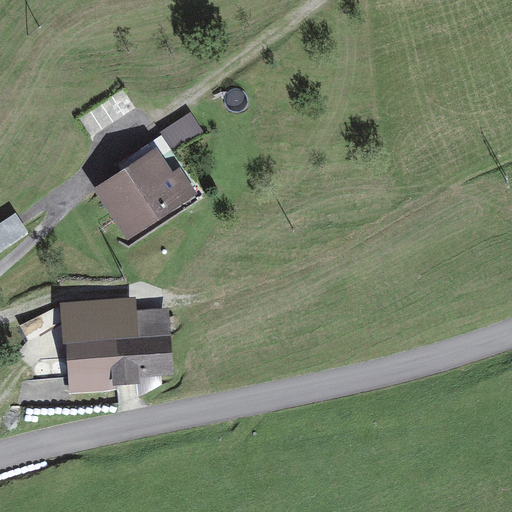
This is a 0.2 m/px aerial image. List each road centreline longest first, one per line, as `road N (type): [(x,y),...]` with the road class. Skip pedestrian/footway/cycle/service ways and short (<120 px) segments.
road 1 (unclassified): [(511,335),(0,462)]
road 2 (track): [(143,130),(318,0)]
road 3 (track): [(0,314),(20,313),(55,292),(140,283)]
